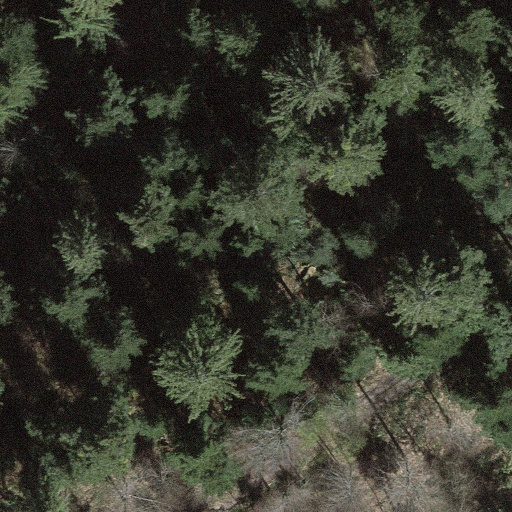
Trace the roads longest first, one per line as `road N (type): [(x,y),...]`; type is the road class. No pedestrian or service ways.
road 1 (track): [(178,511),(339,383),(511,265)]
road 2 (track): [(177,0),(91,63),(0,99)]
